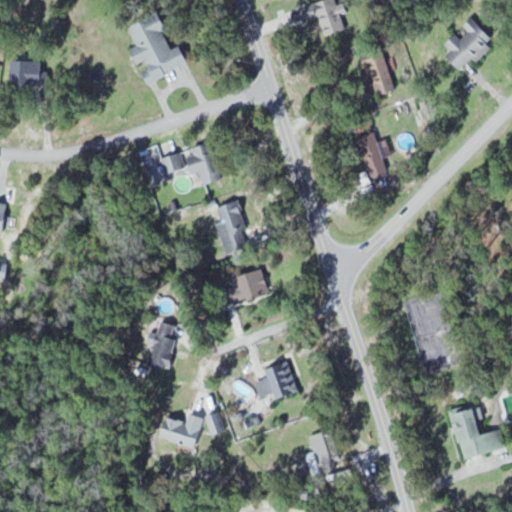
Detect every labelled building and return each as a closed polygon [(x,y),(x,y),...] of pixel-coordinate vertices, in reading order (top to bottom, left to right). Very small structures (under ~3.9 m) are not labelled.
[(324,0),(306,6),(311,21),(322,18),(328,35),(347,28),(342,13),(349,11),(346,2),(340,4),(338,0),(324,0)] [(191,63),(183,45),(175,48),(160,14),(131,26),(140,46),(133,49),(140,63),(148,60),(151,68),(145,71),(149,81),(191,63)] [(448,54),(464,71),(497,40),(475,17),(447,43),(453,49),(448,54)] [(386,46),(364,52),(375,96),(397,91),(386,46)] [(50,84),(50,61),(12,60),(12,84),(50,84)] [(206,184),(228,179),(221,149),(215,150),(213,142),(197,146),(206,184)] [(220,207),(230,236),(252,228),(241,199),(220,207)] [(272,293),(265,270),(229,280),(236,304),(272,293)] [(182,326),(164,321),(151,365),(169,370),(182,326)] [(267,368),(270,379),(259,381),(262,396),(276,393),(278,399),(300,394),(292,362),(267,368)] [(466,460),(510,447),(505,429),(487,434),(478,403),(452,410),(466,460)] [(168,417),(162,438),(199,447),(207,417),(191,413),(189,422),(168,417)] [(342,460),(335,430),(313,435),(320,465),(342,460)]
